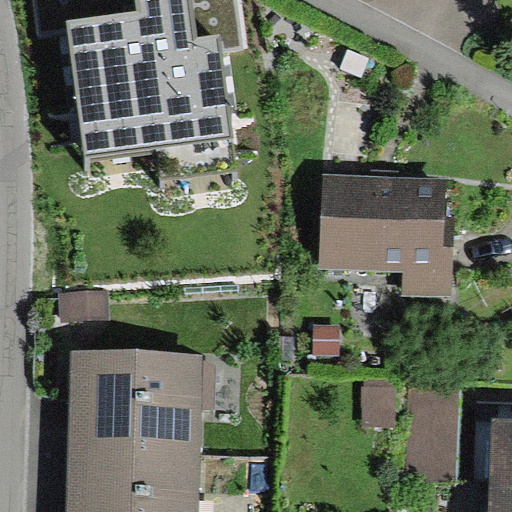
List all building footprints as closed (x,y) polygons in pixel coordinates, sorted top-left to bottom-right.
[(112,62),(104,62),(105,78),(114,190),(248,180),(235,19),(178,24),(181,56),(112,62)] [(104,62),(112,62),(109,24),(74,27),(78,79),(105,78),(104,62)] [(386,183),(323,181),(320,276),(404,278),(403,301),(453,303),(455,225),(446,224),(447,185),(386,183)] [(114,224),(114,290),(165,290),(166,225),(114,224)] [(71,412),(70,455),(201,459),(204,363),(72,359),(71,412)] [(462,383),(410,381),(406,484),(458,486),(462,383)] [(489,511),(511,511),(511,433),(493,433),(489,511)] [(199,511),(201,459),(70,455),(68,505),(67,511),(199,511)]
